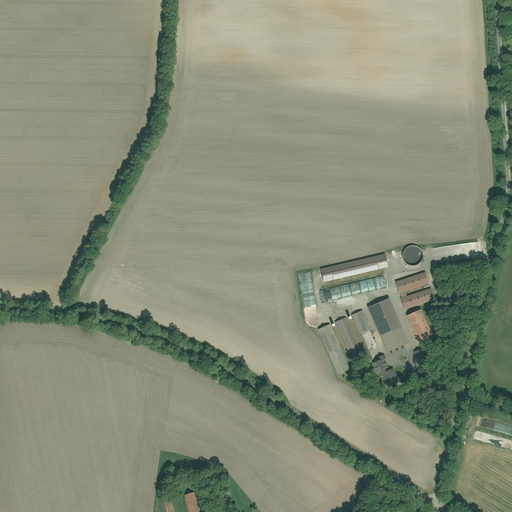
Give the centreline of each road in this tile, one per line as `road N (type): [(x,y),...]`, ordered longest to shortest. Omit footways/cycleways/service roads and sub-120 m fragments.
road 1 (residential): [(433,501),(167,339),(55,310),(0,308)]
road 2 (unclassified): [(497,0),(510,184),(461,395)]
